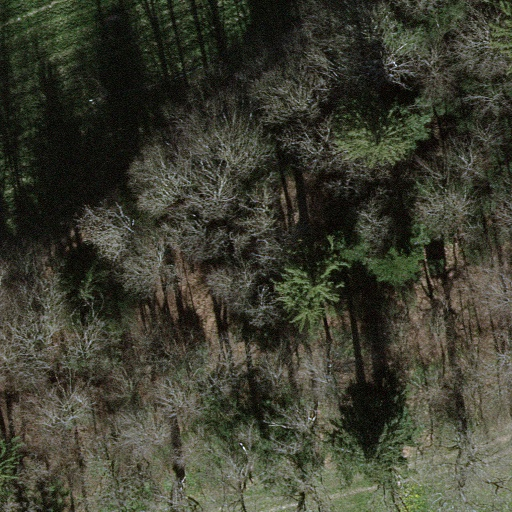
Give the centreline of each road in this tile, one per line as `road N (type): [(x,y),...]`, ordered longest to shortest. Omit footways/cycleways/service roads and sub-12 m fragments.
road 1 (track): [(347,0),(169,138),(0,307)]
road 2 (track): [(511,424),(168,511)]
